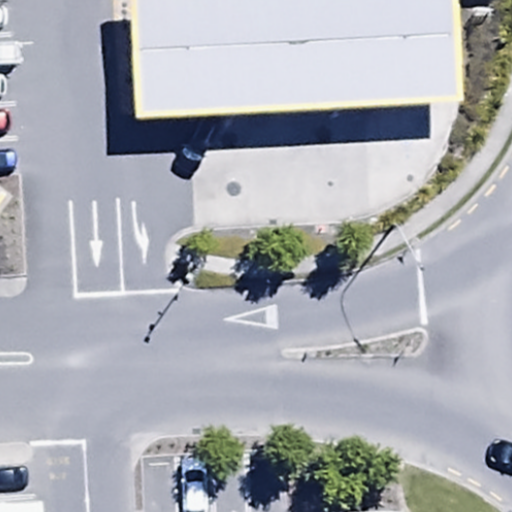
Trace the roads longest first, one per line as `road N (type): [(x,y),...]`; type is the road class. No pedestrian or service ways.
road 1 (unclassified): [(511,432),(423,406),(78,359),(501,275)]
road 2 (unclassified): [(511,406),(500,389),(490,332),(501,275)]
